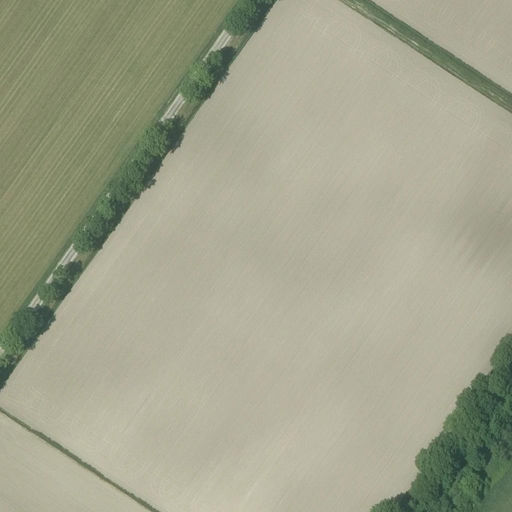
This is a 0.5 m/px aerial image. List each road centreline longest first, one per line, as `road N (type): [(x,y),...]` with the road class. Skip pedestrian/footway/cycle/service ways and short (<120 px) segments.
road 1 (unclassified): [(0,353),(252,0)]
road 2 (track): [(511,108),(345,0)]
road 3 (track): [(511,357),(401,511)]
